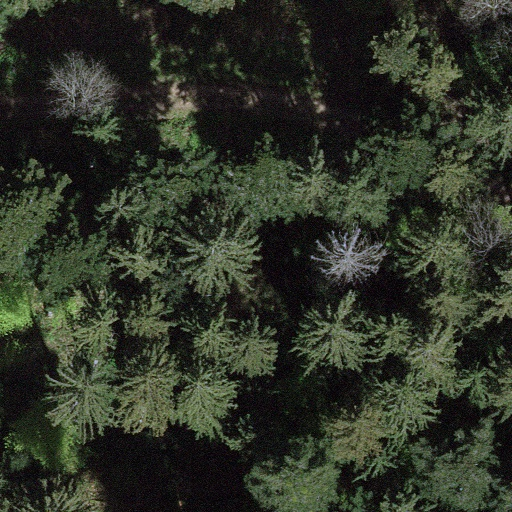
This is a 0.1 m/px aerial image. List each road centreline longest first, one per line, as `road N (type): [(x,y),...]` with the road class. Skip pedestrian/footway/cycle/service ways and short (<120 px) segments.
road 1 (track): [(0,108),(258,101),(296,109),(511,201)]
road 2 (track): [(479,184),(268,178),(218,187),(0,262)]
